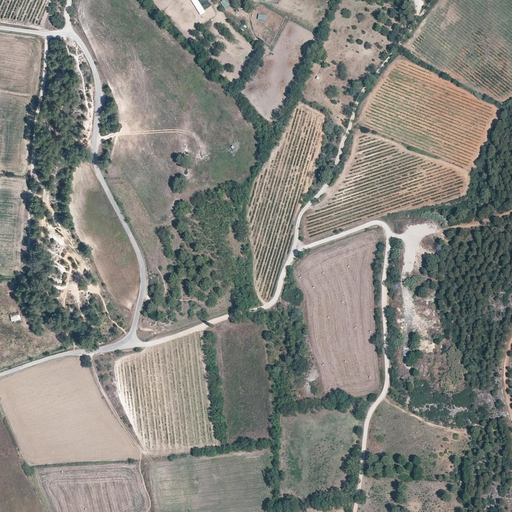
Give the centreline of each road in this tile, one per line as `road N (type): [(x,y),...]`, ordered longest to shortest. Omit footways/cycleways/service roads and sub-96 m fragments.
road 1 (unclassified): [(0,27),(67,32),(87,53),(99,97),(93,160),(143,274),(122,343),(0,374)]
road 2 (track): [(434,0),(365,87),(328,182),(301,213),(291,256)]
road 3 (track): [(353,511),(367,414),(386,390),(388,234)]
road 4 (track): [(291,256),(272,304),(158,343),(122,343)]
road 5 (track): [(55,215),(33,158),(47,33)]
road 6 (track): [(78,353),(138,448),(148,494),(138,511)]
